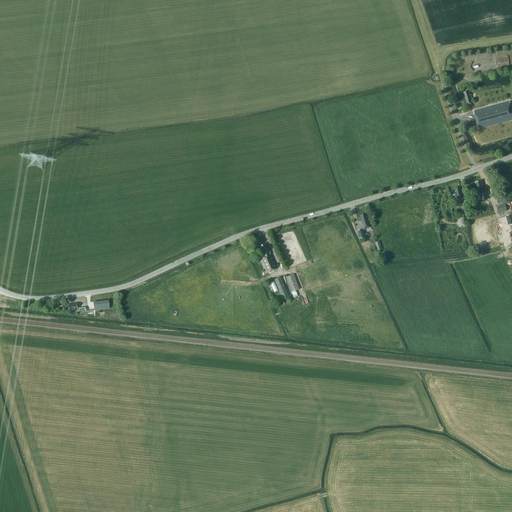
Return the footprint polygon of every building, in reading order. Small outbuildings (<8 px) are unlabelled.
[(470,91),(462,93),(466,106),(474,104),(470,91)] [(511,108),(509,101),(474,111),(479,129),(511,119),(511,108)] [(477,191),(479,200),(490,198),(488,189),(484,190),(482,181),(476,182),(478,191),(477,191)] [(456,192),(455,192),(457,199),(465,197),(462,187),(460,188),(460,186),(455,187),(456,192)] [(507,211),(506,205),(497,207),(499,213),(507,211)] [(361,221),(363,229),(371,226),(368,216),(367,216),(366,214),(361,215),(362,221),(361,221)] [(365,237),(363,229),(357,231),(359,239),(365,237)] [(262,257),(259,259),(266,273),(277,269),(268,249),(267,249),(264,244),(258,246),(261,252),(260,252),(262,257)] [(211,262),(207,264),(212,275),(217,272),(211,262)] [(293,274),(285,277),(293,297),(294,298),(298,296),(295,290),(299,289),(293,274)] [(274,280),(283,300),(290,297),(280,277),(274,280)] [(110,309),(109,300),(94,302),(95,310),(110,309)]
